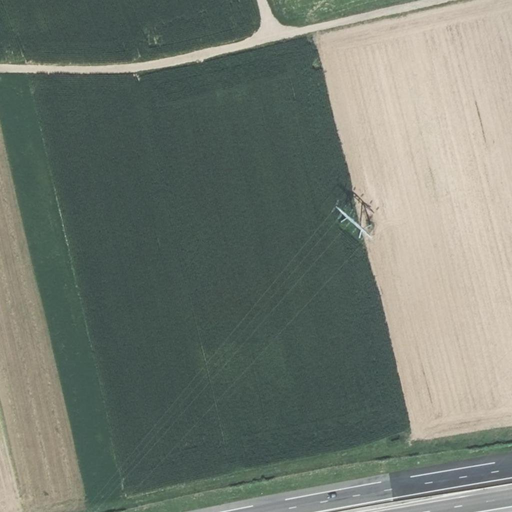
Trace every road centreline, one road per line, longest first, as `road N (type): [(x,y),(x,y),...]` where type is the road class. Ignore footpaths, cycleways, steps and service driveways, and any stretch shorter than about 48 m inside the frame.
road 1 (track): [(0,68),(138,66),(441,0)]
road 2 (trunk): [(511,469),(269,511)]
